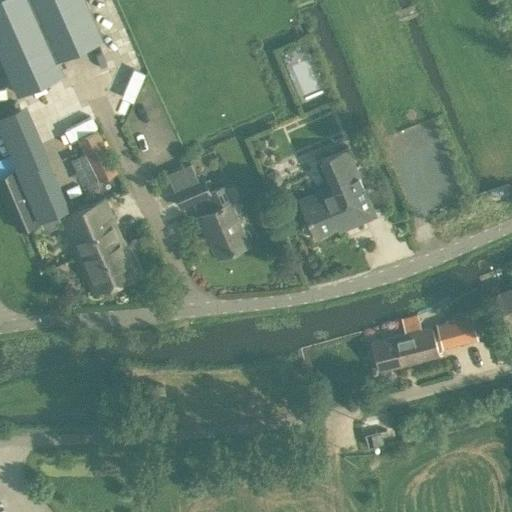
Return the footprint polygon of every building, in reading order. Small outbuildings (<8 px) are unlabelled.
[(58,57),(103,36),(86,0),(0,0),(0,50),(18,92),(64,71),(58,57)] [(0,127),(39,220),(58,212),(14,108),(0,113),(0,127)] [(98,179),(117,170),(97,128),(78,137),(98,179)] [(336,174),(341,187),(301,204),(314,234),(344,222),(345,226),(374,215),(346,147),(327,155),(336,174)] [(15,167),(0,173),(0,183),(19,229),(37,221),(15,167)] [(278,170),(274,168),(266,171),(264,175),(267,183),(271,185),(279,182),(281,178),(278,170)] [(202,195),(208,192),(202,176),(173,188),(179,204),(202,195)] [(222,186),(208,192),(202,195),(209,210),(197,216),(204,231),(206,230),(217,256),(247,243),(245,240),(248,238),(249,234),(249,231),(247,228),(243,227),(240,227),(222,186)] [(77,253),(120,235),(104,196),(60,214),(77,253)] [(120,235),(77,253),(93,292),(136,274),(120,235)] [(511,286),(495,292),(510,330),(511,329),(511,286)] [(470,314),(436,323),(442,346),(476,336),(470,314)] [(376,369),(439,353),(431,324),(369,340),(376,369)] [(155,395),(164,394),(163,384),(154,385),(155,395)] [(380,432),(371,434),(373,444),(383,442),(380,432)]
